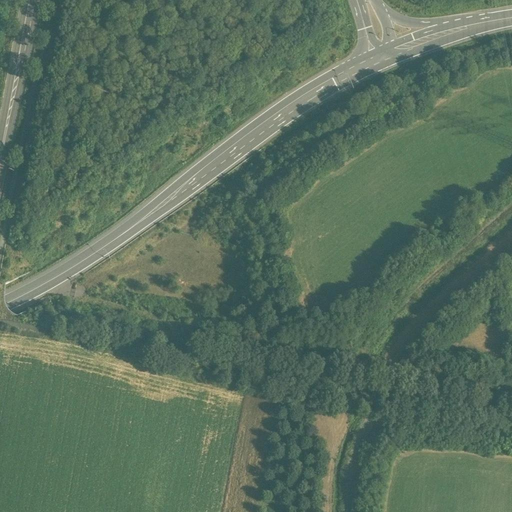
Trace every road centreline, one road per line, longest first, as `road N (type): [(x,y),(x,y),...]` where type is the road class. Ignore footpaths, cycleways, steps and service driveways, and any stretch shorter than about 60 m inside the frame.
road 1 (primary): [(0,303),(101,246),(352,70)]
road 2 (track): [(359,366),(397,312),(511,204)]
road 3 (secondary): [(0,163),(31,0)]
